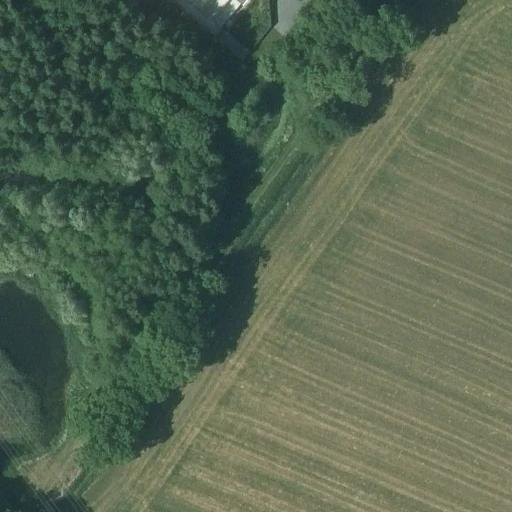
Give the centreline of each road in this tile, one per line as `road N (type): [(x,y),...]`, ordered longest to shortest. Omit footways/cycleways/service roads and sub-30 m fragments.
road 1 (track): [(388,0),(40,511)]
road 2 (track): [(20,0),(89,30),(210,135),(228,246)]
road 3 (track): [(308,0),(200,126)]
